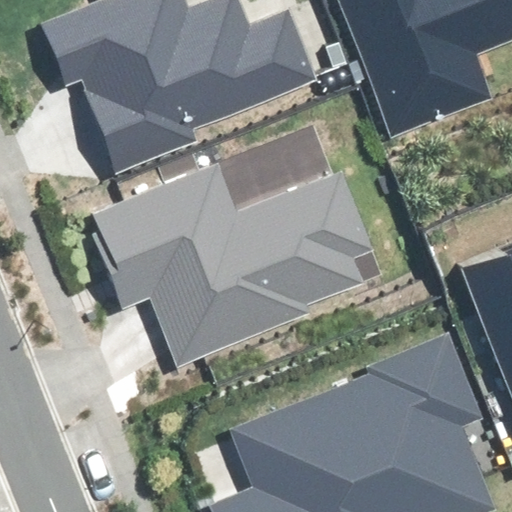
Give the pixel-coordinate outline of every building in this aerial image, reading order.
[(183,0),(101,0),(46,22),(69,80),(83,74),(122,169),(193,141),(188,127),(312,77),(286,13),(247,29),(235,0),(216,0),(188,11),(183,0)] [(511,0),(343,0),(397,132),(488,95),(473,57),(511,41),(511,0)] [(215,164),(88,215),(124,305),(149,295),(178,366),(306,315),(302,305),(359,282),(350,259),(369,251),(337,172),(235,213),(215,164)] [(511,248),(464,268),(511,386),(511,248)] [(257,489),(214,506),(216,511),(482,511),(495,507),(461,425),(477,418),(448,346),(234,432),(257,489)]
